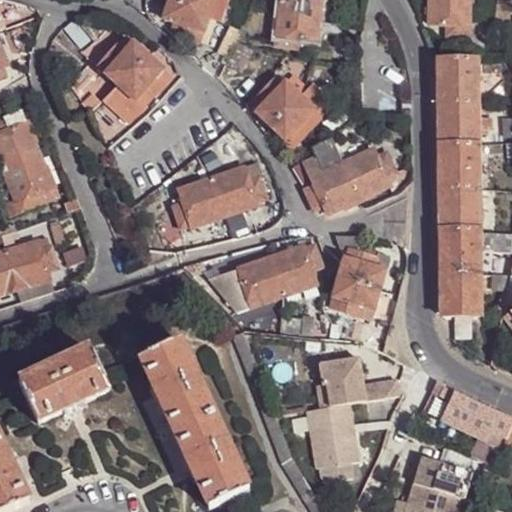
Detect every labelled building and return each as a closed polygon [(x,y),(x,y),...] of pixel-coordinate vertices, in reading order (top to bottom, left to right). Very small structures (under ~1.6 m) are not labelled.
[(170,0),(163,24),(173,28),(170,37),(198,47),(202,38),(203,38),(209,17),(214,0),(170,0)] [(218,20),(223,0),(214,0),(209,17),(218,20)] [(315,41),(319,7),(319,0),(281,0),(276,46),(296,49),(298,39),(315,41)] [(447,36),(468,36),(468,0),(429,0),(429,25),(447,26),(447,36)] [(511,0),(496,0),(495,23),(511,23),(511,0)] [(334,9),(319,7),(315,41),(331,42),(334,9)] [(216,54),(229,60),(237,46),(241,39),(227,32),(216,54)] [(172,77),(163,70),(126,38),(100,68),(108,75),(107,76),(120,88),(114,95),(137,116),(172,77)] [(237,46),(229,60),(225,67),(241,76),(252,55),(237,46)] [(511,234),(498,234),(497,193),(481,193),(478,61),(439,61),(442,319),(482,317),(482,253),(511,253),(511,234)] [(343,84),(338,68),(328,70),(332,87),(343,84)] [(278,78),(259,99),(265,106),(258,114),(286,140),(294,132),(301,139),(321,117),(334,104),(314,85),(302,98),(286,83),(285,84),(278,78)] [(89,115),(109,98),(98,85),(79,102),(89,115)] [(502,102),(511,101),(511,88),(502,89),(502,102)] [(7,217),(48,201),(45,192),(54,188),(27,124),(10,131),(6,121),(0,123),(0,161),(17,201),(2,206),(7,217)] [(502,142),(511,141),(511,125),(501,126),(502,142)] [(412,166),(397,173),(388,153),(379,157),(376,150),(344,164),(332,140),(313,148),(318,158),(306,163),(316,186),(307,190),(316,210),(325,207),(329,214),(392,186),(396,194),(408,185),(412,181),(412,166)] [(184,205),(174,209),(182,229),(191,225),(193,228),(258,205),(257,202),(266,198),(260,179),(262,178),(257,164),(180,192),(184,205)] [(54,188),(45,192),(48,201),(58,198),(54,188)] [(67,213),(79,208),(76,201),(64,205),(67,213)] [(343,244),(350,246),(358,249),(366,237),(343,233),(343,244)] [(48,239),(39,242),(0,254),(0,295),(18,290),(41,283),(50,281),(48,272),(57,269),(48,239)] [(350,246),(348,251),(376,259),(377,254),(358,249),(350,246)] [(204,283),(237,312),(316,285),(311,270),(320,267),(314,247),(304,250),(303,247),(204,283)] [(330,308),(370,319),(389,258),(377,254),(376,259),(348,251),(345,261),(344,261),(330,308)] [(493,290),(506,290),(508,278),(493,278),(493,290)] [(44,293),(41,283),(18,290),(21,300),(44,293)] [(300,338),(313,339),(316,309),(303,309),(302,319),(281,317),(279,336),(300,338)] [(327,340),(341,342),(343,325),(329,323),(327,340)] [(455,326),(455,341),(471,341),(470,326),(455,326)] [(477,357),(490,359),(490,357),(496,335),(483,332),(477,357)] [(302,497),(312,492),(289,455),(244,334),(234,338),(279,459),(302,497)] [(160,415),(164,414),(174,436),(215,417),(180,342),(139,361),(153,390),(149,391),(160,415)] [(39,427),(63,416),(65,419),(88,408),(87,405),(111,394),(92,352),(20,385),(39,427)] [(322,411),(350,406),(400,399),(398,383),(364,388),(360,361),(321,367),(324,386),(318,387),(322,411)] [(457,394),(447,388),(444,394),(454,399),(457,394)] [(511,420),(479,406),(457,394),(454,399),(442,419),(502,451),(506,443),(511,431),(511,420)] [(359,464),(350,406),(322,411),(308,414),(316,470),(320,469),(321,478),(325,484),(352,481),(350,465),(359,464)] [(193,484),(196,483),(209,510),(250,491),(215,417),(174,436),(185,459),(182,461),(193,484)] [(0,511),(11,511),(31,503),(20,479),(23,478),(11,453),(8,454),(0,437),(0,511)] [(415,489),(409,509),(407,511),(463,511),(479,462),(448,446),(441,468),(429,464),(421,491),(415,489)] [(421,491),(429,464),(423,462),(415,489),(421,491)] [(492,468),(486,490),(497,493),(503,471),(492,468)] [(324,511),(312,492),(302,497),(311,511),(324,511)]
